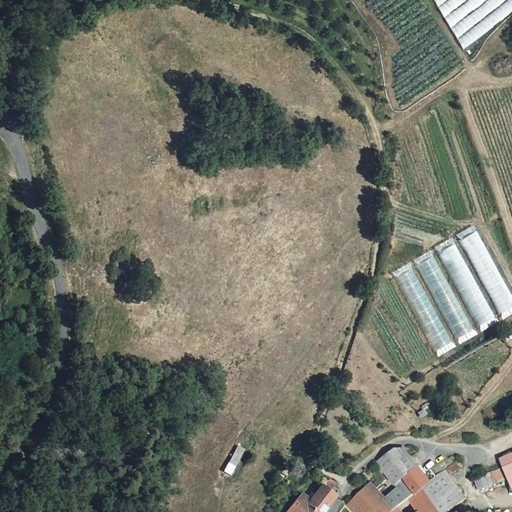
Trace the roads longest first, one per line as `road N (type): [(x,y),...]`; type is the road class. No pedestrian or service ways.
road 1 (track): [(348,485),(308,458),(375,268),(383,187),(370,112),(301,26),(216,0)]
road 2 (tertiary): [(0,129),(12,138),(64,313),(50,393),(0,481)]
road 3 (track): [(511,234),(471,118),(467,64),(511,77)]
road 4 (unclassified): [(477,452),(397,440),(363,463),(332,511)]
road 5 (track): [(511,282),(481,224),(393,204),(383,187)]
